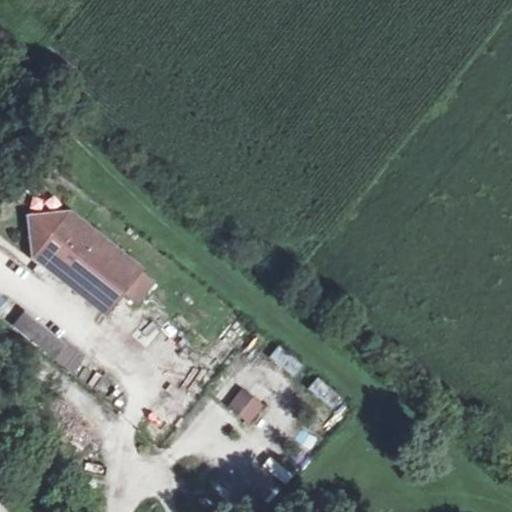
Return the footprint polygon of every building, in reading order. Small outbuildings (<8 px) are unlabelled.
[(62,283),(66,277),(108,311),(122,293),(140,271),(83,226),(85,224),(70,212),(69,214),(66,212),(26,216),(31,261),(60,284),(62,283)] [(140,271),(122,293),(136,305),(154,282),(140,271)] [(66,277),(62,283),(104,316),(108,311),(66,277)] [(11,327),(54,358),(66,341),(24,309),(11,327)] [(13,326),(3,338),(40,372),(51,361),(13,326)] [(241,388),(226,407),(249,425),(264,405),(241,388)] [(271,456),(263,466),(286,485),(294,476),(271,456)]
